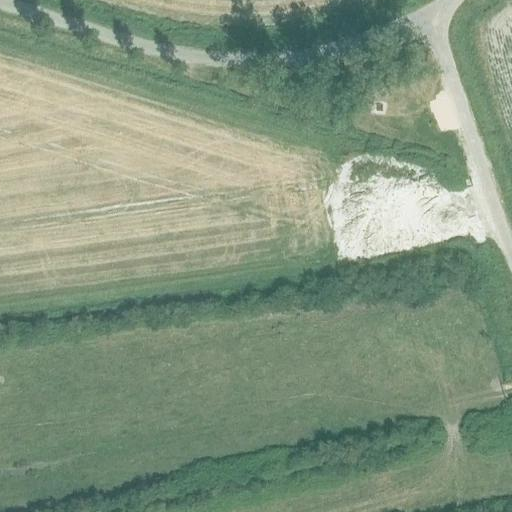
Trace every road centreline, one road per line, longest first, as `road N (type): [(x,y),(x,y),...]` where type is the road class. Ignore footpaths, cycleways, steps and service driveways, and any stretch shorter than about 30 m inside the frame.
road 1 (unclassified): [(429,16),(354,45),(268,58),(144,44),(0,3)]
road 2 (unclassified): [(511,259),(429,16)]
